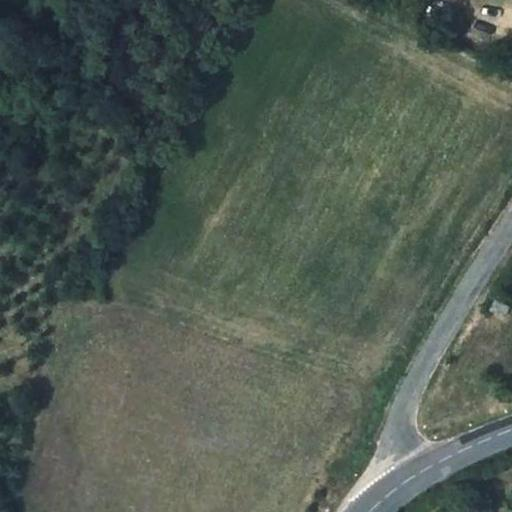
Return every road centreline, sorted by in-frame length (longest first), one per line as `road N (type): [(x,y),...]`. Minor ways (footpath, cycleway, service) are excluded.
road 1 (unclassified): [(371,511),(393,417),(511,231)]
road 2 (tertiary): [(511,433),(428,470),(372,511)]
